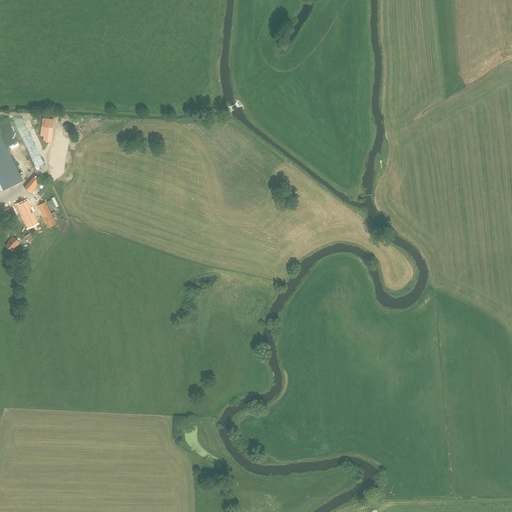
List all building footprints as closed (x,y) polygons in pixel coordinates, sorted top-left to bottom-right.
[(42,117),(40,136),(44,136),(43,140),(52,141),(55,119),(42,117)] [(0,191),(22,181),(0,135),(0,191)] [(25,187),(31,193),(41,182),(35,176),(25,187)] [(55,198),(47,201),(51,210),(59,206),(55,198)] [(27,228),(38,222),(27,200),(16,205),(21,216),(27,228)] [(38,205),(48,227),(55,224),(45,202),(38,205)] [(30,233),(25,236),(29,243),(34,240),(30,233)] [(11,251),(19,243),(12,237),(9,240),(10,241),(5,246),(11,251)]
